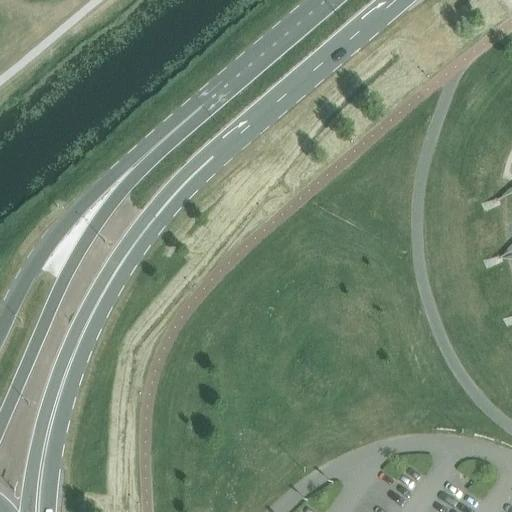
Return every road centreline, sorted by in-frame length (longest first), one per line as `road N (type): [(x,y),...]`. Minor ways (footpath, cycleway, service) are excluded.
road 1 (secondary): [(63,381),(115,276),(155,217),(248,125),(400,0)]
road 2 (secondary): [(139,171),(64,282),(0,426)]
road 3 (secondary): [(338,0),(139,171)]
road 4 (secondary): [(139,171),(112,177),(57,231),(0,331)]
road 5 (secondary): [(27,511),(39,434),(63,381)]
road 6 (secondary): [(46,511),(63,381)]
